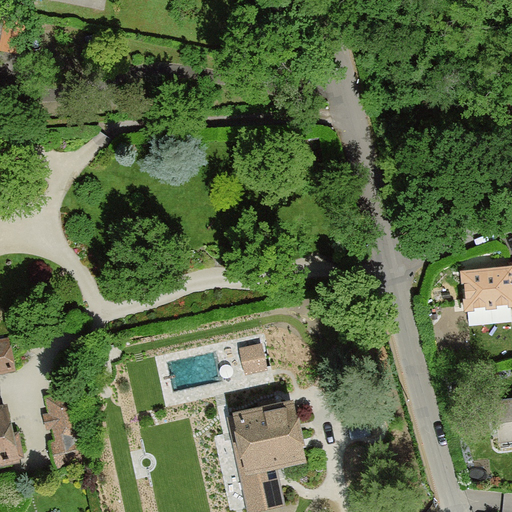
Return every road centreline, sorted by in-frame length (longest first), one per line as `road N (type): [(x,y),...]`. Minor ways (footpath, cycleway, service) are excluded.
road 1 (residential): [(388,266),(331,43),(318,21),(286,0)]
road 2 (residential): [(388,266),(459,511)]
road 3 (residential): [(511,220),(388,266)]
